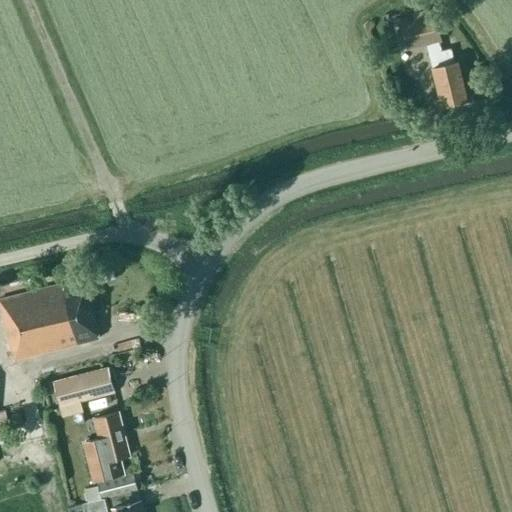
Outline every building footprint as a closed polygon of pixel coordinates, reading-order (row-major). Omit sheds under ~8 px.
[(432,69),(441,106),(467,100),(457,62),(454,62),(450,49),(441,51),(439,41),(440,41),(434,16),(401,24),(407,49),(426,44),(432,69)] [(0,300),(0,308),(13,361),(99,339),(83,275),(61,281),(62,284),(0,300)] [(113,393),(106,368),(54,382),(63,417),(82,412),(79,402),(113,393)] [(0,432),(10,430),(4,409),(0,410),(0,432)] [(121,475),(117,459),(129,456),(118,412),(94,419),(99,439),(89,441),(91,450),(88,451),(95,481),(121,475)] [(101,495),(102,499),(107,498),(138,491),(134,473),(98,482),(101,495)] [(143,511),(138,491),(107,498),(102,499),(101,495),(82,503),(83,511),(143,511)]
